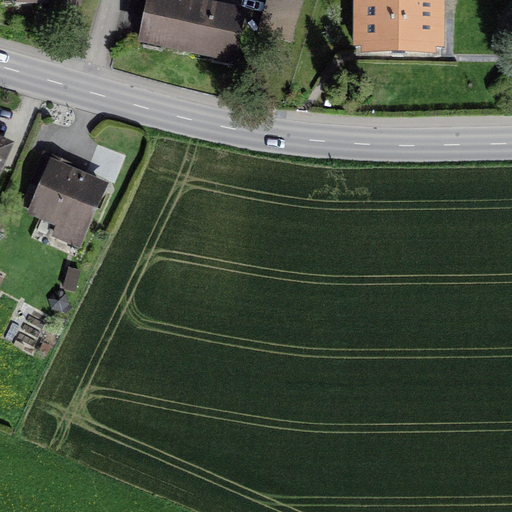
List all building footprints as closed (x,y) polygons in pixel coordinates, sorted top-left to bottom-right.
[(77,11),(77,0),(8,0),(9,9),(77,11)] [(189,8),(153,0),(150,0),(142,39),(232,59),(241,19),(202,11),(203,8),(189,5),(189,8)] [(269,0),(260,30),(289,39),(301,0),(269,0)] [(369,0),(368,49),(428,50),(429,0),(369,0)] [(0,171),(11,146),(0,141),(0,171)] [(76,249),(104,187),(50,163),(26,215),(56,229),(52,239),(76,249)]
